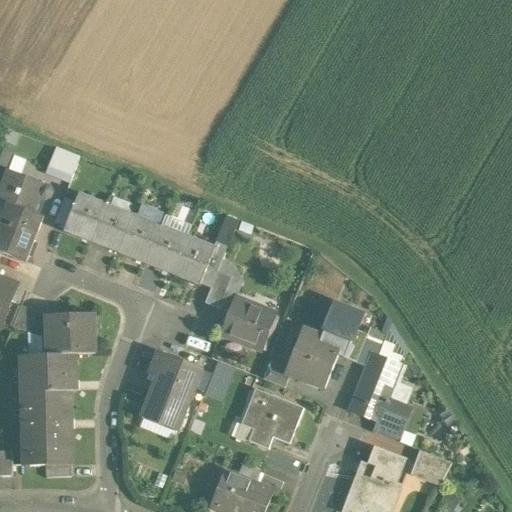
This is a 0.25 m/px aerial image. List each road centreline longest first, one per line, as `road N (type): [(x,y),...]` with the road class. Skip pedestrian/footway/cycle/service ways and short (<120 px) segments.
road 1 (residential): [(109,511),(106,410),(143,305)]
road 2 (residential): [(33,307),(49,269),(143,305)]
